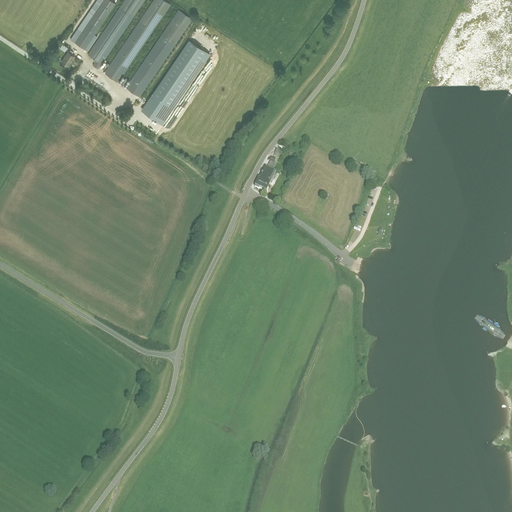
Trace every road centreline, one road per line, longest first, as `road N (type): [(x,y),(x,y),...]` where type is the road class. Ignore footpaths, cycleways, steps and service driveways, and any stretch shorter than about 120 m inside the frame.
road 1 (tertiary): [(245,191),(347,46),(363,0)]
road 2 (unclassified): [(178,357),(142,351),(0,264)]
road 3 (tertiary): [(178,357),(185,323),(245,191)]
road 4 (tertiary): [(92,511),(156,427),(178,357)]
road 5 (tertiary): [(365,269),(245,191)]
